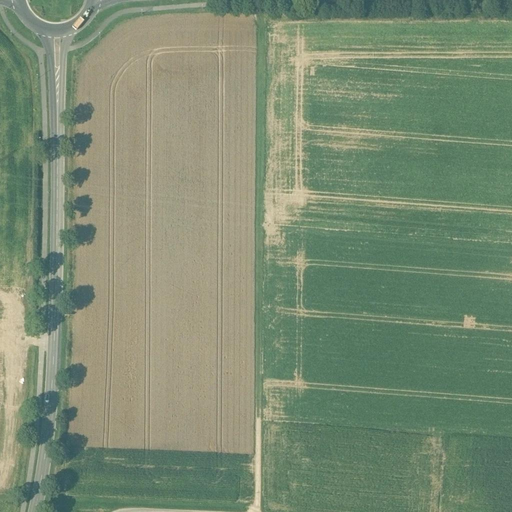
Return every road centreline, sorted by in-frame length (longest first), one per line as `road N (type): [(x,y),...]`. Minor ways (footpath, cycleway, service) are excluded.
road 1 (track): [(259,511),(262,17)]
road 2 (secondary): [(33,511),(61,254),(58,31)]
